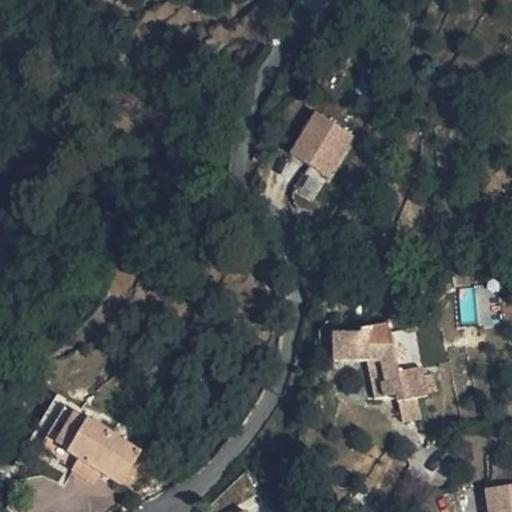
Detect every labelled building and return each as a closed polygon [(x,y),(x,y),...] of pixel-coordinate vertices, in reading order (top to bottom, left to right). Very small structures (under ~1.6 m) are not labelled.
[(363,129),(326,107),(302,147),(337,169),(363,129)] [(363,322),(341,323),(340,351),(374,350),(380,388),(405,387),(408,410),(429,406),(425,385),(434,384),(429,356),(404,361),(396,312),(366,317),(363,322)] [(84,399),(71,393),(43,442),(108,480),(116,470),(136,482),(156,449),(80,406),(84,399)] [(511,511),(511,476),(489,480),(494,511),(511,511)] [(342,511),(362,511),(354,502),(342,511)]
